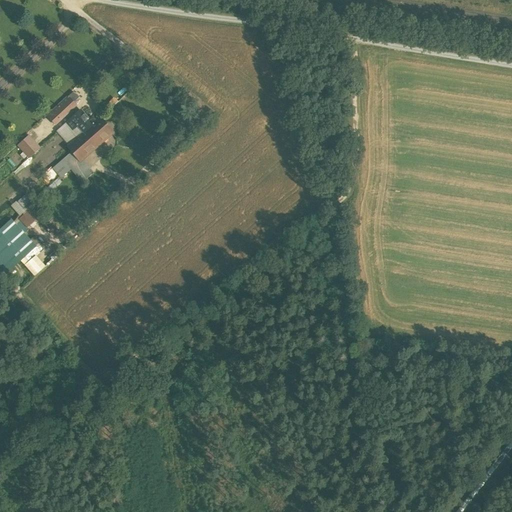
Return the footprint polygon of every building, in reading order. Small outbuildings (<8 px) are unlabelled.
[(70,94),(44,119),(52,127),(73,107),(71,105),(76,100),(70,94)] [(90,125),(77,112),(63,125),(70,132),(75,127),(81,134),(91,126),(90,125)] [(81,134),(66,148),(70,152),(78,161),(79,161),(108,134),(96,121),(81,134)] [(36,151),(25,139),(16,147),(27,159),(36,151)] [(27,159),(16,147),(13,150),(24,162),(27,159)] [(78,161),(70,152),(61,160),(68,168),(83,183),(92,175),(79,161),(78,161)] [(61,160),(51,169),(58,176),(68,168),(61,160)] [(27,193),(16,203),(24,211),(35,201),(27,193)] [(10,222),(0,231),(0,270),(4,274),(17,260),(19,263),(35,248),(10,222)]
